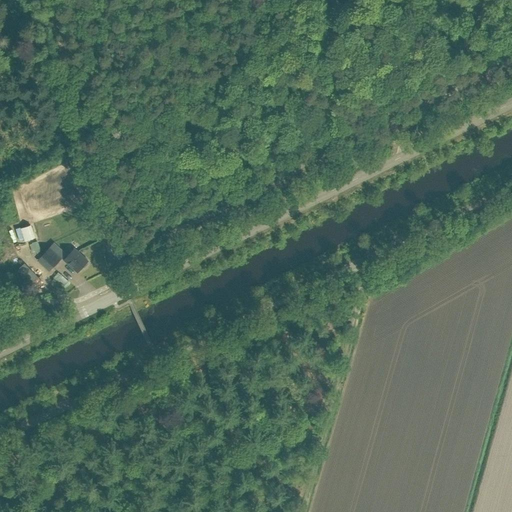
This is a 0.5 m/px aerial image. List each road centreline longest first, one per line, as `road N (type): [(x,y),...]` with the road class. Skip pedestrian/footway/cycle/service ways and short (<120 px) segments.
road 1 (unclassified): [(0,438),(511,188)]
road 2 (tertiary): [(120,293),(511,102)]
road 3 (unclassified): [(120,293),(49,0)]
road 4 (track): [(298,511),(368,258)]
road 5 (track): [(405,154),(341,33)]
road 6 (tertiary): [(0,352),(120,293)]
